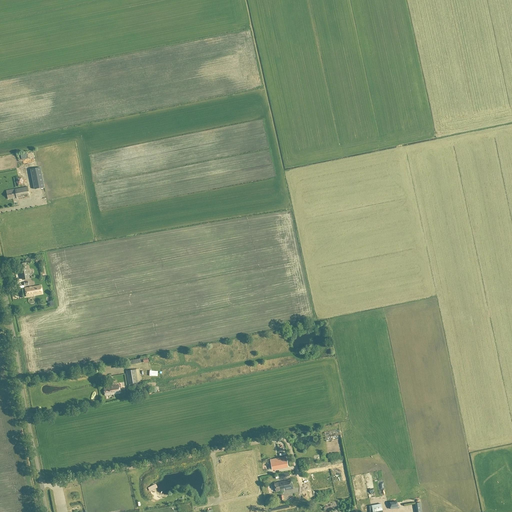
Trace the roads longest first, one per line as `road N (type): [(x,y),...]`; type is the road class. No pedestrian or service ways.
road 1 (track): [(42,486),(274,436),(285,444),(295,498)]
road 2 (unclassified): [(47,511),(0,277)]
